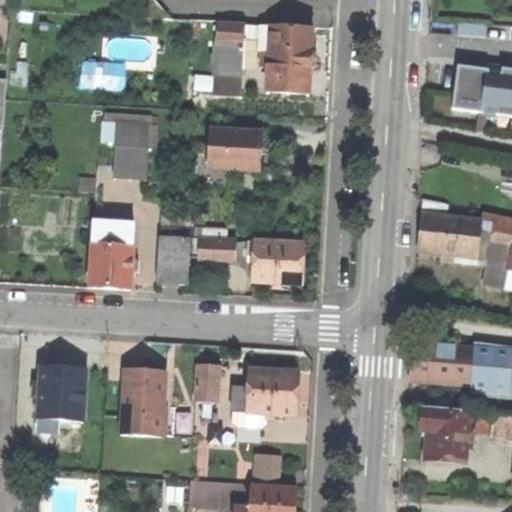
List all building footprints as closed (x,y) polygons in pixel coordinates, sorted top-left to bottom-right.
[(217,34),(254,36),(255,20),(218,18),(217,34)] [(269,64),(268,89),(309,92),(310,66),(316,60),(316,56),(316,52),(311,47),(313,26),(271,23),(269,37),(258,36),(258,48),(262,49),(262,64),(269,64)] [(212,92),(240,93),(242,46),(216,45),(212,92)] [(85,61),(84,87),(113,88),(114,61),(85,61)] [(495,69),(464,66),(460,110),(491,113),(491,107),(494,74),(495,69)] [(511,66),(511,67),(511,75),(494,74),(491,107),(505,108),(504,117),(511,117),(511,66)] [(148,121),(116,120),(114,146),(147,147),(148,121)] [(227,171),(260,173),(262,133),(211,130),(208,170),(227,171)] [(146,178),(147,147),(114,146),(113,176),(146,178)] [(97,181),(84,180),(84,187),(96,188),(97,181)] [(511,287),(511,221),(484,215),(482,221),(447,217),(449,205),(425,200),(422,214),(425,215),(422,236),(420,251),(442,255),(441,262),(455,263),(456,256),(480,259),(482,239),(511,245),(511,254),(505,286),(511,287)] [(136,220),(95,218),(91,285),(112,286),(131,287),(132,271),(139,271),(140,258),(133,258),(136,220)] [(206,236),(159,233),(156,281),(185,282),(186,254),(218,256),(236,257),(237,239),(227,238),(228,227),(207,225),(206,236)] [(305,243),(249,239),(248,253),(254,254),(252,279),(302,283),(305,243)] [(482,280),(505,286),(511,254),(511,245),(482,239),(480,259),(456,256),(455,263),(485,267),(482,280)] [(412,382),(472,386),(475,350),(416,345),(414,364),(412,382)] [(496,363),(511,364),(511,371),(511,380),(511,379),(511,347),(499,346),(496,363)] [(197,400),(216,401),(219,363),(199,362),(197,400)] [(249,367),(247,395),(245,416),(266,417),(280,419),(281,413),(296,414),(298,395),(300,371),(249,367)] [(42,368),(40,390),(39,399),(37,433),(57,435),(58,422),(83,424),(87,371),(65,369),(42,368)] [(165,389),(167,374),(125,371),(120,436),(162,439),(165,389)] [(231,415),(245,416),(247,395),(233,394),(231,415)] [(428,460),(465,464),(470,415),(426,410),(423,432),(431,433),(430,444),(428,460)] [(511,438),(511,415),(480,412),(477,435),(511,438)] [(266,417),(245,416),(231,415),(230,425),(265,428),(266,417)] [(281,453),(255,451),(253,478),(280,480),(281,453)] [(251,508),(252,486),(252,482),(192,478),(191,505),(234,507),(251,508)] [(251,508),(234,507),(234,511),(295,511),(296,510),(297,489),(252,486),(251,508)]
